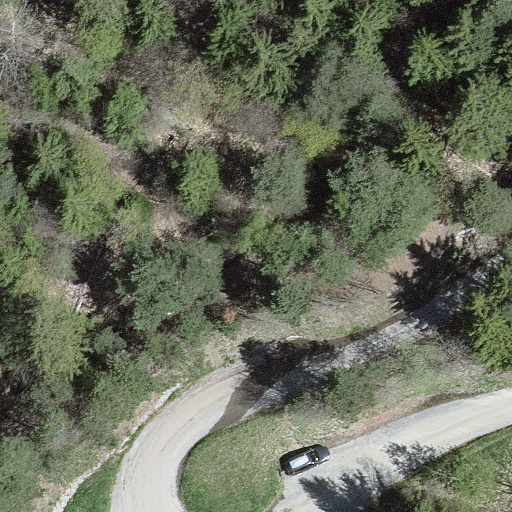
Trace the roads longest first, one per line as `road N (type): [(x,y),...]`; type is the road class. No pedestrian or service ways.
road 1 (unclassified): [(511,258),(369,346),(200,405),(157,446),(146,511)]
road 2 (unclassified): [(318,511),(371,465),(432,430),(511,405)]
